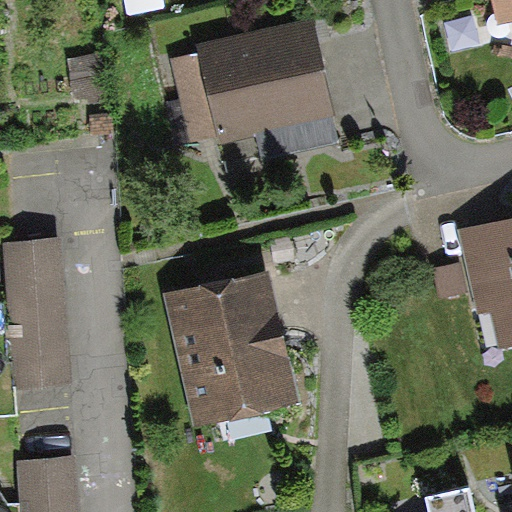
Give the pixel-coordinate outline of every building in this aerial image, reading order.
[(511,11),(511,0),(490,0),(494,15),(511,11)] [(341,132),(309,9),(200,37),(202,46),(172,54),(192,134),(221,126),(224,135),(255,127),(261,152),(341,132)] [(91,56),(65,59),(69,101),(95,98),(91,56)] [(511,210),(458,222),(477,305),(489,302),(497,340),(511,336),(511,210)] [(65,234),(3,238),(13,388),(75,384),(65,234)] [(266,261),(166,284),(197,417),(297,393),(266,261)] [(78,511),(75,449),(17,453),(20,511),(78,511)] [(477,511),(468,472),(430,481),(436,511),(477,511)]
